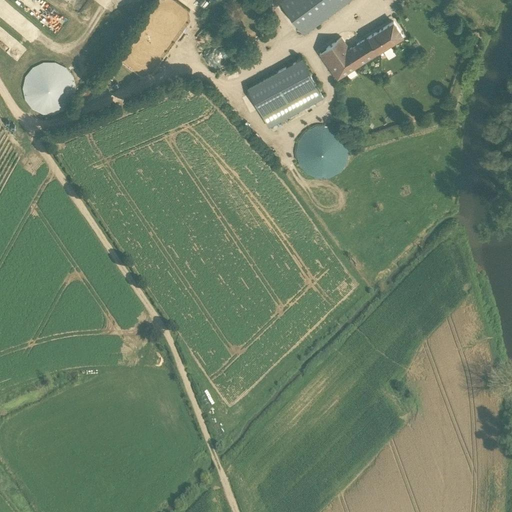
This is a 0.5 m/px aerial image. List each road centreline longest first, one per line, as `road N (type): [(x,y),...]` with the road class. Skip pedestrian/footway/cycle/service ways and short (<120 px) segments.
road 1 (track): [(511,413),(452,233),(269,406),(220,472)]
road 2 (track): [(218,467),(166,332),(0,81)]
